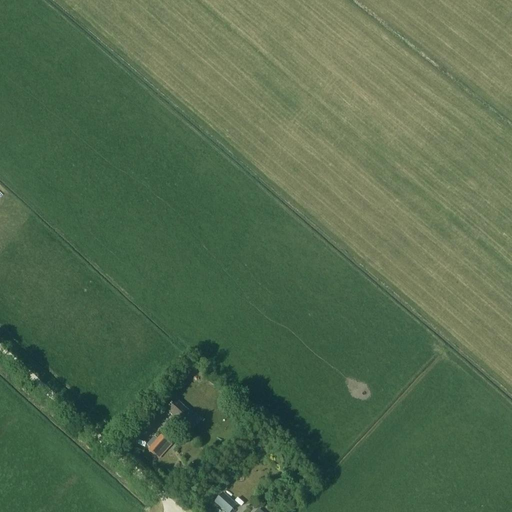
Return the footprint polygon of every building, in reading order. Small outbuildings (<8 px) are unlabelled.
[(167,404),(161,399),(145,417),(151,423),(167,404)] [(197,417),(178,399),(167,411),(185,428),(197,417)] [(169,442),(162,435),(148,450),(156,457),(169,442)] [(251,440),(247,445),(253,450),(258,445),(251,440)] [(290,484),(301,481),(299,474),(289,477),(290,484)] [(222,493),(214,502),(225,511),(231,511),(236,506),(222,493)]
